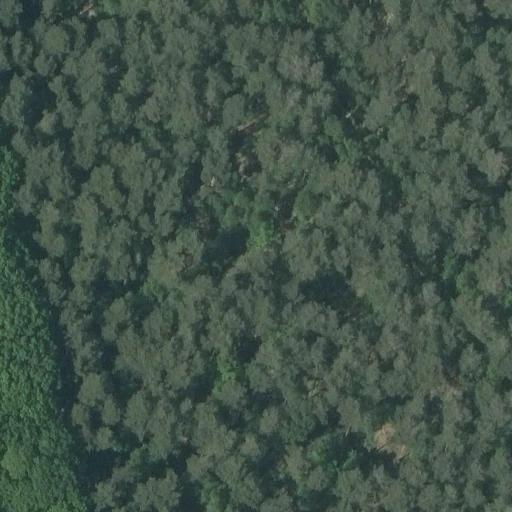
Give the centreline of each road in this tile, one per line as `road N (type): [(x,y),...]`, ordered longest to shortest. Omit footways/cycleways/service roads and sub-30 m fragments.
road 1 (track): [(41,376),(474,307)]
road 2 (track): [(0,212),(73,511)]
